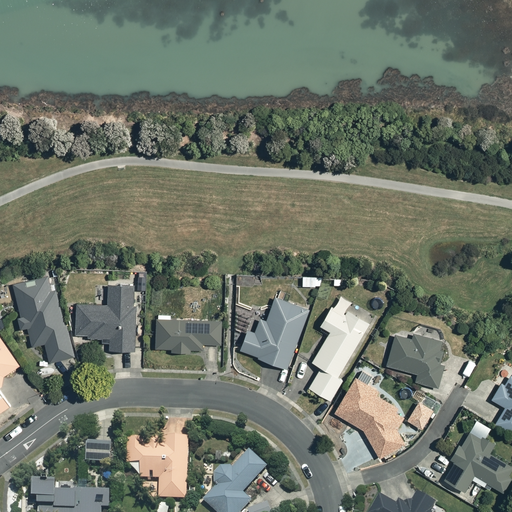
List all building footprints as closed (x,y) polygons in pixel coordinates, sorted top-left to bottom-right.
[(53,291),(49,276),(14,286),(23,318),(19,319),(22,331),(28,329),(33,348),(46,344),(51,364),(75,358),(56,290),(53,291)] [(316,277),(304,277),(303,287),(316,287),(316,277)] [(332,282),(324,280),(319,298),(327,300),(332,282)] [(135,286),(109,286),(108,305),(77,304),(76,335),(89,336),(89,338),(111,339),(110,351),(136,351),(137,306),(135,306),(135,286)] [(310,312),(277,299),(268,322),(261,319),(256,334),(249,331),(241,352),(288,370),(310,312)] [(253,312),(243,308),(235,328),(245,332),(253,312)] [(347,316),(333,308),(322,327),(331,332),(313,363),(322,368),(310,389),(331,401),(343,380),(339,378),(370,324),(349,312),(347,316)] [(222,321),(157,320),(157,349),(173,349),(173,353),(191,354),(191,351),(204,351),(204,345),(222,345),(222,321)] [(416,383),(439,389),(445,365),(441,364),(445,351),(441,350),(443,341),(414,334),(413,339),(396,335),(388,367),(418,375),(416,383)] [(21,367),(0,336),(0,413),(11,406),(0,389),(0,388),(3,387),(5,377),(21,367)] [(511,376),(505,386),(502,384),(492,400),(506,408),(496,425),(511,434),(511,376)] [(399,409),(377,396),(380,392),(357,378),(336,414),(364,431),(381,460),(406,444),(398,428),(405,418),(397,413),(399,409)] [(435,412),(420,402),(408,421),(423,431),(435,412)] [(482,440),(471,433),(462,448),(460,447),(452,461),(456,463),(445,481),(465,493),(475,476),(504,494),(511,480),(511,478),(510,478),(511,473),(511,467),(491,455),(497,445),(483,437),(482,440)] [(189,500),(190,439),(164,438),(164,440),(130,440),(130,466),(143,466),(143,480),(161,480),(161,500),(189,500)] [(114,445),(88,444),(88,465),(113,465),(114,445)] [(270,467),(252,451),(234,470),(232,467),(222,468),(215,475),(216,484),(218,487),(205,502),(216,511),(243,511),(253,502),(245,495),(270,467)] [(72,487),(59,487),(59,484),(37,483),(37,502),(42,502),(41,511),(103,511),(104,510),(112,510),(112,494),(72,493),(72,487)] [(443,511),(445,509),(418,494),(411,507),(400,501),(397,506),(380,497),(371,511),(443,511)]
